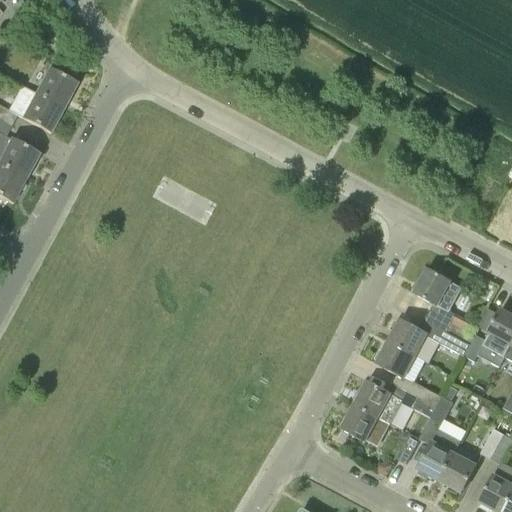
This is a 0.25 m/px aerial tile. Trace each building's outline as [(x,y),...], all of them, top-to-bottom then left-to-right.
[(63,110),(76,86),(48,71),(35,95),(63,110)] [(50,135),(63,110),(35,95),(22,88),(8,113),(17,117),(22,120),(50,135)] [(0,123),(10,129),(17,117),(8,113),(0,108),(0,123)] [(5,139),(10,129),(0,123),(0,165),(26,180),(38,156),(5,139)] [(0,198),(12,206),(25,181),(26,180),(0,165),(0,198)] [(470,347),(476,337),(450,324),(454,317),(448,314),(462,290),(427,271),(413,295),(433,306),(424,322),(470,347)] [(506,357),(511,345),(511,317),(500,311),(485,341),(476,337),(470,347),(464,358),(475,364),(484,346),(506,357)] [(419,332),(400,322),(388,344),(417,359),(427,339),(464,358),(470,347),(424,322),(419,332)] [(437,409),(442,399),(414,383),(406,379),(416,359),(417,359),(388,344),(376,366),(397,377),(393,385),(417,399),(437,409)] [(391,425),(403,402),(367,383),(355,406),(391,425)] [(431,420),(437,409),(417,399),(412,410),(431,420)] [(440,484),(455,455),(460,446),(437,433),(453,404),(442,399),(437,409),(431,420),(420,442),(430,447),(417,471),(440,484)] [(391,425),(355,406),(342,431),(366,444),(379,420),(390,426),(391,425)] [(489,460),(502,436),(493,431),(481,455),(489,460)] [(407,466),(419,441),(409,436),(397,460),(407,466)] [(511,446),(511,440),(502,436),(489,460),(500,467),(501,464),(502,464),(511,446)] [(461,495),(476,466),(455,455),(440,484),(461,495)] [(210,493),(233,503),(248,471),(225,460),(210,493)] [(503,511),(511,496),(511,469),(502,464),(501,464),(500,467),(479,504),(493,511),(503,511)] [(511,511),(511,496),(503,511),(511,511)]
